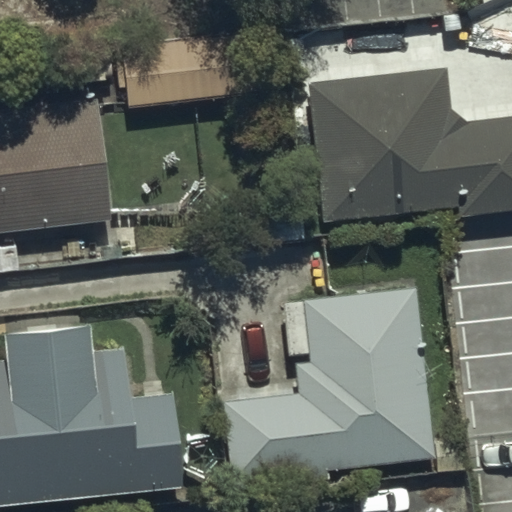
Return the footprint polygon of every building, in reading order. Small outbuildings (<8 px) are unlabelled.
[(140,0),(0,0),(0,50),(144,37),(140,0)] [(268,32),(122,47),(129,119),(276,104),(268,32)] [(448,73),(302,91),(319,229),(450,213),(452,231),(511,223),(511,119),(455,126),(448,73)] [(99,104),(0,115),(0,244),(114,232),(99,104)] [(291,400),(220,408),(231,499),(323,488),(322,480),(432,467),(412,298),(277,314),(283,365),(304,362),(305,372),(288,374),(291,400)] [(0,511),(80,511),(178,502),(168,403),(120,408),(115,359),(87,362),(84,329),(0,337),(0,511)] [(511,511),(511,472),(472,474),(473,511),(511,511)]
